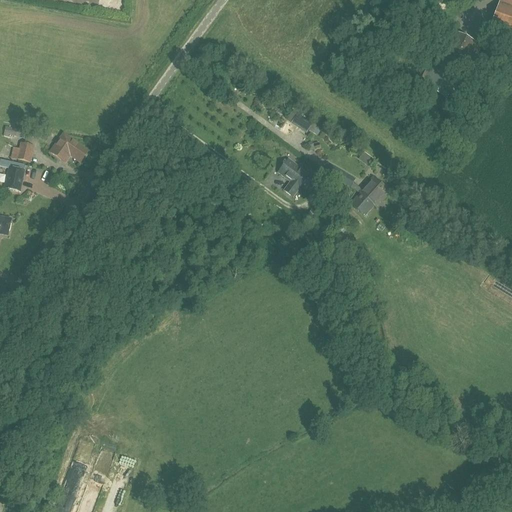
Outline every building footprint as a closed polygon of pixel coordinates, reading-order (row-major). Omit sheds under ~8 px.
[(511,0),(500,0),(489,30),(511,38),(511,0)] [(450,31),(420,87),(452,103),(481,47),(450,31)] [(315,127),(306,121),(300,131),(306,134),(309,130),(312,132),(315,127)] [(14,136),(16,127),(6,125),(3,136),(14,139),(14,136)] [(70,140),(63,136),(51,153),(64,163),(70,156),(80,163),(83,159),(85,159),(87,156),(87,154),(88,152),(70,140)] [(21,145),(20,149),(13,148),(10,159),(30,163),(33,148),(21,145)] [(310,176),(289,160),(278,173),(291,183),(284,191),(293,198),(310,176)] [(20,192),(24,173),(9,170),(5,189),(20,192)] [(353,182),(355,179),(344,172),(338,181),(350,188),(350,187),(353,182)] [(363,190),(360,193),(374,206),(375,204),(380,200),(382,202),(390,194),(388,191),(387,190),(388,189),(384,186),(383,187),(373,178),(363,190)] [(334,198),(341,190),(334,184),(328,192),(334,198)] [(360,193),(350,204),(364,217),(374,206),(360,193)] [(0,234),(7,236),(8,232),(10,231),(11,225),(10,223),(11,220),(0,217),(0,234)] [(326,227),(322,234),(337,244),(342,236),(326,227)]
